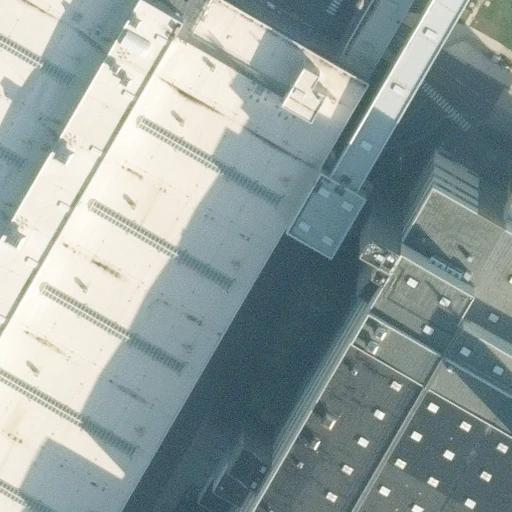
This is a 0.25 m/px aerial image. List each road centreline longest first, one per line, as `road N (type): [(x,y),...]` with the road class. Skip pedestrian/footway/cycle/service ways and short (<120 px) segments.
road 1 (unclassified): [(404,48),(135,511)]
road 2 (unknown): [(0,291),(198,402)]
road 3 (unclassified): [(404,48),(511,111)]
